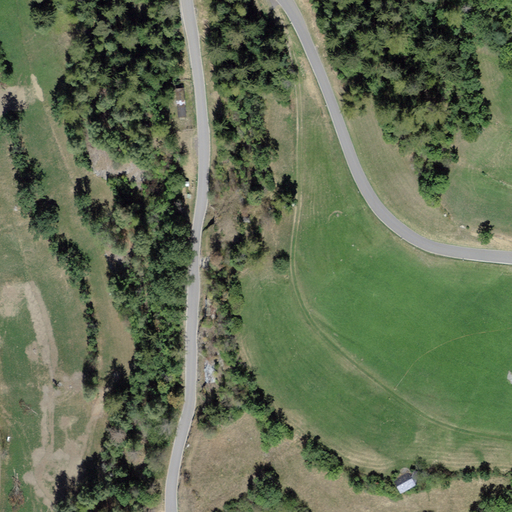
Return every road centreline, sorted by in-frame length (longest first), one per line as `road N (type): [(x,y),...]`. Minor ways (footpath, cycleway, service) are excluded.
road 1 (track): [(271,0),(294,104),(293,271),(309,316),(422,418),(511,441)]
road 2 (tertiary): [(169,511),(186,405),(201,161),(184,0)]
road 3 (tertiary): [(283,0),(378,209),(425,244),(511,257)]
